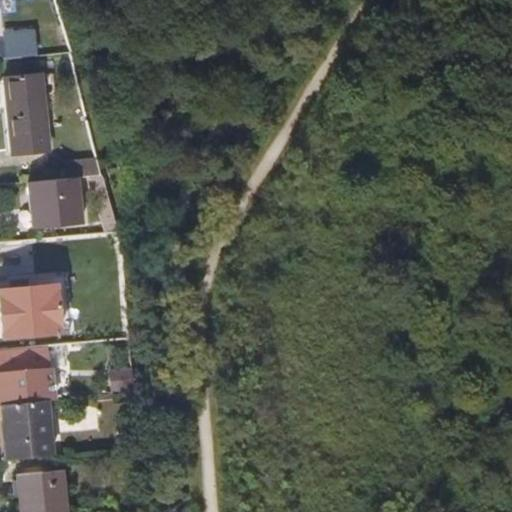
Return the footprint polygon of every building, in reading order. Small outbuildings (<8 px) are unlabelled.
[(0,52),(0,66),(34,63),(32,38),(2,41),(3,52),(0,52)] [(11,110),(13,127),(47,124),(45,107),(52,106),(49,78),(1,83),(3,111),(11,110)] [(50,157),(47,124),(13,127),(16,160),(50,157)] [(75,170),(76,185),(79,185),(107,182),(102,167),(75,170)] [(83,227),(79,185),(76,185),(32,190),(35,232),(83,227)] [(104,185),(91,189),(104,234),(117,233),(104,185)] [(123,250),(108,251),(110,274),(125,273),(123,250)] [(0,304),(3,341),(50,337),(46,289),(0,292),(0,304)] [(0,354),(0,374),(33,372),(31,352),(0,354)] [(0,374),(0,409),(2,409),(36,406),(33,372),(0,374)] [(126,374),(114,376),(115,389),(128,388),(126,374)] [(2,409),(7,462),(52,458),(47,405),(36,406),(2,409)] [(21,475),(23,511),(65,511),(62,471),(21,475)] [(142,511),(141,500),(132,502),(133,511),(142,511)]
